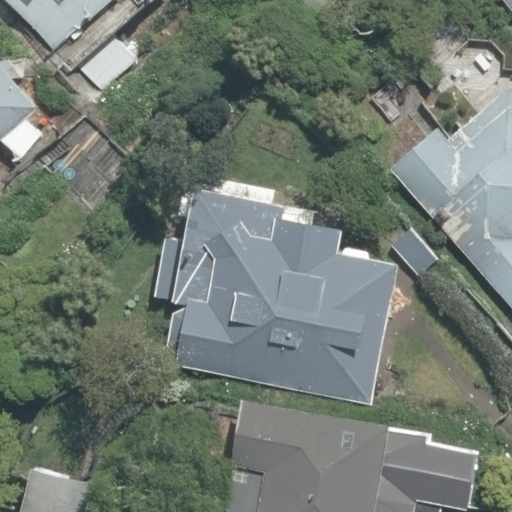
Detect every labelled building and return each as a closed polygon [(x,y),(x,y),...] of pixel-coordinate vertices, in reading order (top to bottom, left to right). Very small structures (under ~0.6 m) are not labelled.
[(150,0),(18,0),(72,64),(150,0)] [(351,0),(295,0),(322,28),(351,0)] [(511,0),(497,0),(511,19),(511,0)] [(0,168),(70,110),(0,27),(0,168)] [(511,85),(407,175),(511,295),(511,85)] [(291,212),(289,198),(204,183),(193,240),(165,235),(152,307),(184,312),(173,372),(381,408),(407,263),(356,254),(361,225),(291,212)] [(439,434),(256,398),(233,511),(419,511),(424,492),(478,503),(489,451),(440,442),(439,434)]
